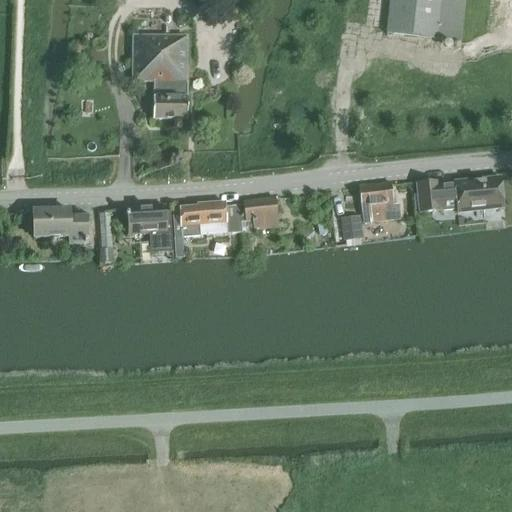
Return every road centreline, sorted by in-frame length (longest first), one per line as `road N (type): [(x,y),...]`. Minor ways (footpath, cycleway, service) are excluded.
road 1 (unclassified): [(0,427),(511,400)]
road 2 (tertiary): [(17,202),(192,195),(511,164)]
road 3 (track): [(380,0),(370,40),(339,97),(340,181)]
